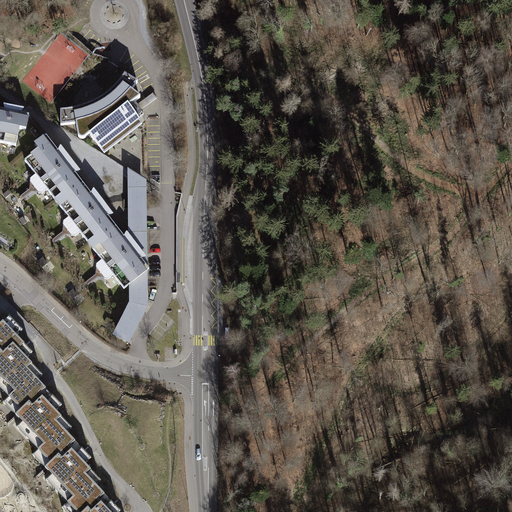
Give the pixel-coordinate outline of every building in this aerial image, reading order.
[(69,110),(61,111),(61,126),(76,124),(79,138),(81,139),(84,139),(89,135),(105,154),(142,125),(129,107),(140,98),(132,91),(138,82),(125,75),(121,81),(116,87),(111,92),(106,96),(99,100),(94,103),(86,106),(80,108),(73,110),(69,110)] [(0,143),(16,147),(19,130),(26,131),(29,118),(0,112),(0,143)] [(50,141),(25,160),(36,175),(31,179),(31,182),(39,193),(43,193),(47,190),(69,218),(64,222),(64,225),(72,236),(76,237),(80,233),(102,261),(97,265),(97,268),(105,278),(109,279),(113,275),(124,289),(130,285),(148,270),(149,269),(148,267),(129,242),(50,141)] [(147,185),(128,173),(129,242),(148,267),(147,185)] [(148,270),(130,285),(129,301),(112,335),(129,343),(148,306),(148,270)] [(12,327),(3,317),(0,320),(0,390),(15,406),(9,412),(17,421),(12,426),(44,459),(39,465),(47,474),(42,478),(74,511),(109,511),(115,507),(91,482),(95,478),(78,461),(84,456),(60,430),(65,426),(50,409),(55,404),(30,377),(35,373),(20,358),(26,352),(7,332),(12,327)]
